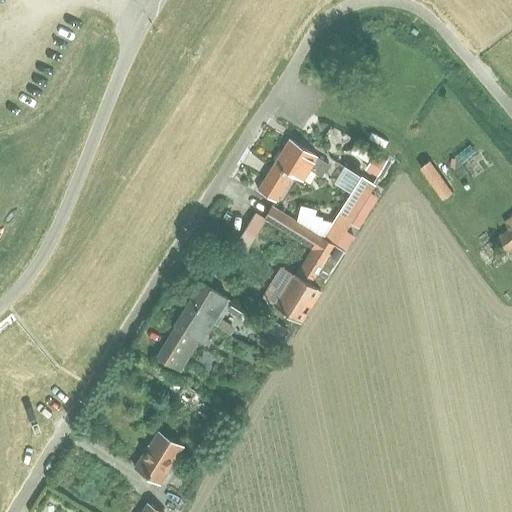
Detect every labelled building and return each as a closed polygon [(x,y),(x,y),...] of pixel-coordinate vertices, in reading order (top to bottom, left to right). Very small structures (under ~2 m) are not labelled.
[(289,137),(273,163),(302,181),(310,168),(321,175),(328,164),(316,157),(317,155),(289,137)] [(386,159),(355,143),(350,152),(369,162),(365,169),(378,176),(386,159)] [(453,192),(430,159),(419,167),(442,199),(453,192)] [(302,181),(273,163),(257,189),(276,201),(292,175),(302,181)] [(331,224),(323,237),(345,251),(355,236),(345,229),(374,185),(362,177),(331,224)] [(267,219),(313,249),(297,275),(295,274),(275,305),(293,316),(301,322),(322,289),(345,251),(323,237),(321,236),(273,206),(265,218),(267,219)] [(256,212),(233,247),(244,254),(267,219),(265,218),(256,212)] [(508,228),(496,237),(508,252),(511,249),(511,214),(503,221),(508,228)] [(478,239),(465,245),(472,261),(485,255),(478,239)] [(228,264),(218,264),(218,274),(228,274),(228,264)] [(202,281),(188,302),(214,319),(220,323),(218,327),(230,335),(236,327),(217,315),(228,298),(202,281)] [(227,307),(242,316),(248,305),(234,297),(227,307)] [(175,323),(176,324),(156,355),(172,366),(192,334),(201,340),(214,319),(188,302),(175,323)] [(264,327),(264,328),(280,338),(286,329),(270,318),(268,321),(264,327)] [(250,350),(245,357),(256,363),(260,356),(250,350)] [(178,396),(216,419),(220,412),(183,389),(178,396)] [(134,467),(160,483),(183,445),(159,430),(149,445),(148,445),(134,467)] [(162,511),(147,502),(141,511),(162,511)]
